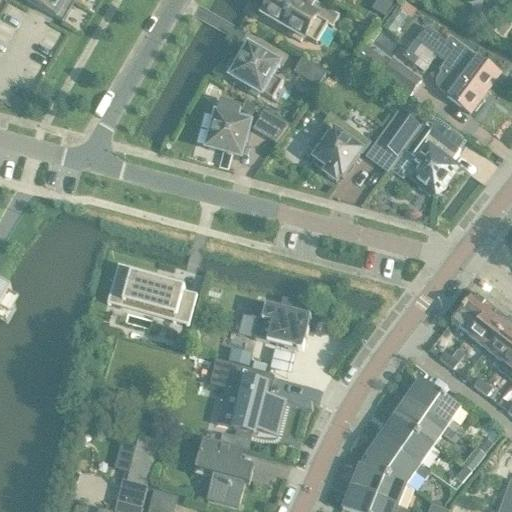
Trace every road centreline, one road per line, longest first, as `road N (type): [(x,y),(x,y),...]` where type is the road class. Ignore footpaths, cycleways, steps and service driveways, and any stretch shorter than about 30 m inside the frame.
road 1 (residential): [(86,161),(454,263)]
road 2 (residential): [(299,511),(351,403),(454,263)]
road 3 (residential): [(86,161),(178,0)]
